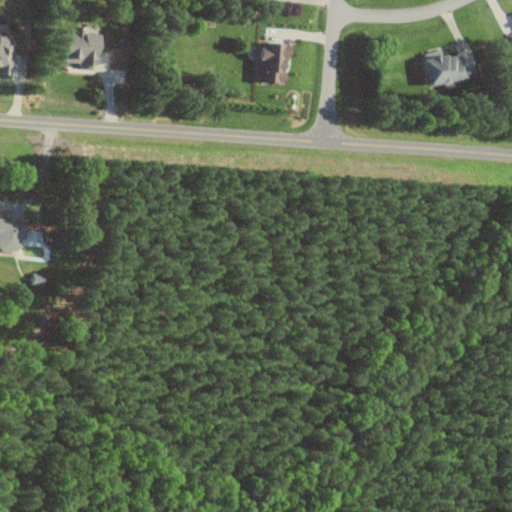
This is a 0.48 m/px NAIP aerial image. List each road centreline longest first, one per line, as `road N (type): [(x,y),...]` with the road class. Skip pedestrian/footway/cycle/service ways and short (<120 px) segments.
road 1 (residential): [(511,159),(0,122)]
road 2 (residential): [(338,0),(329,145)]
road 3 (residential): [(337,16),(406,19),(459,0)]
